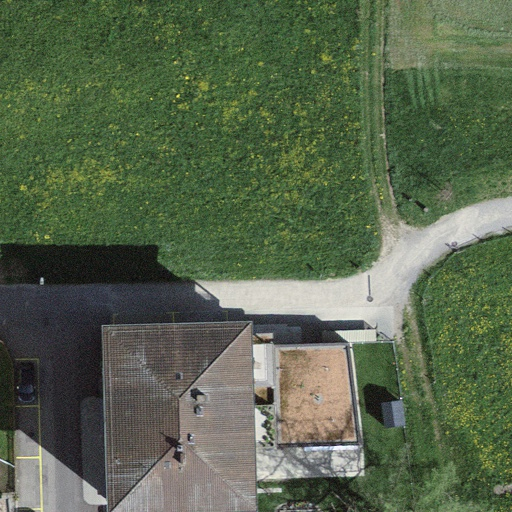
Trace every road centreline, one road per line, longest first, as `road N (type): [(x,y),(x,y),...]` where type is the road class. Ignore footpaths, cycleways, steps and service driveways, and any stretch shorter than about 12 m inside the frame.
road 1 (track): [(440,511),(427,423),(380,297)]
road 2 (residential): [(64,511),(56,308)]
